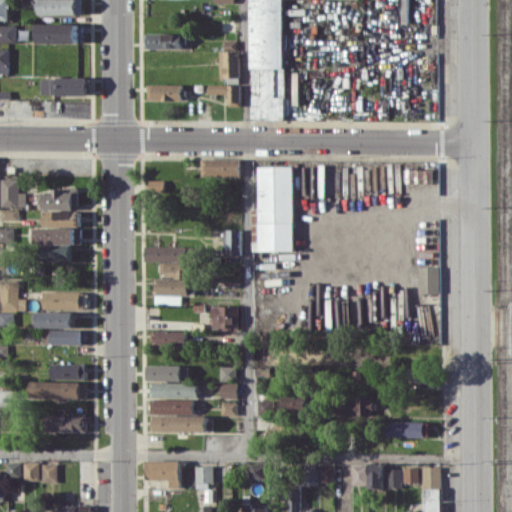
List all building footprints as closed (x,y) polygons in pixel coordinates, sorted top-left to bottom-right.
[(0,0),(0,19),(9,20),(8,0),(0,0)] [(40,0),(40,14),(83,14),(83,0),(40,0)] [(251,0),(251,118),(285,118),(285,0),(251,0)] [(78,23),(38,23),(38,42),(77,43),(78,23)] [(0,41),(16,42),(16,25),(0,24),(0,41)] [(184,32),(146,33),(146,48),(184,48),(184,32)] [(10,48),(0,47),(0,72),(9,72),(10,48)] [(240,50),(220,51),(221,77),(240,77),(240,50)] [(90,94),(90,77),(42,77),(42,94),(90,94)] [(184,83),(148,84),(149,100),(184,100),(184,83)] [(242,105),(241,84),(210,84),(210,94),(229,93),(230,106),(242,105)] [(203,176),(242,176),(242,158),(203,158),(203,176)] [(294,166),(259,166),(260,250),(295,250),(294,166)] [(432,168),(406,169),(406,183),(433,182),(432,168)] [(19,178),(2,178),(2,207),(26,206),(26,192),(19,192),(19,178)] [(144,180),(145,194),(166,194),(166,179),(144,180)] [(79,189),(45,189),(45,208),(79,208),(79,189)] [(18,219),(19,209),(1,208),(1,219),(18,219)] [(45,223),(81,223),(81,211),(45,211),(45,223)] [(14,227),(0,226),(0,240),(14,241),(14,227)] [(82,227),(36,228),(37,244),(82,243),(82,227)] [(242,255),(243,229),(225,229),(224,254),(242,255)] [(146,261),(195,260),(195,246),(146,246),(146,261)] [(73,252),(44,251),(44,259),(72,260),(73,252)] [(155,303),(181,304),(182,294),(191,294),(192,262),(161,261),(160,277),(156,277),(155,303)] [(440,292),(440,266),(418,266),(419,292),(440,292)] [(20,280),(2,279),(1,310),(27,310),(27,298),(19,298),(20,280)] [(44,307),(85,307),(85,291),(45,290),(44,307)] [(212,329),(239,329),(239,306),(213,305),(212,329)] [(15,312),(0,311),(0,326),(14,327),(15,312)] [(75,311),(39,312),(39,327),(75,326),(75,311)] [(44,343),(82,344),(83,330),(44,329),(44,343)] [(152,345),(187,346),(188,331),(153,330),(152,345)] [(9,345),(0,344),(0,355),(9,356),(9,345)] [(53,376),(87,377),(87,363),(53,362),(53,376)] [(146,364),(145,379),(188,380),(188,365),(146,364)] [(237,366),(221,366),(220,380),(236,380),(237,366)] [(86,398),(87,381),(31,381),(31,397),(86,398)] [(199,397),(199,383),(151,382),(151,396),(199,397)] [(238,383),(222,382),(221,397),(238,397),(238,383)] [(306,395),(283,394),(283,411),(306,412),(306,395)] [(340,416),(373,416),(373,396),(356,395),(356,401),(340,401),(340,416)] [(194,411),(194,400),(152,400),(151,410),(194,411)] [(273,400),(258,400),(258,414),(272,414),(273,400)] [(238,402),(222,401),(222,415),(238,416),(238,402)] [(86,430),(86,415),(42,415),(42,430),(86,430)] [(208,431),(208,416),(152,415),(152,430),(208,431)] [(390,436),(427,437),(427,421),(390,421),(390,436)] [(170,479),(170,487),(181,487),(181,459),(147,460),(147,479),(170,479)] [(7,477),(21,477),(21,462),(7,461),(7,477)] [(40,461),(24,461),(24,479),(39,480),(40,461)] [(58,481),(58,463),(43,462),(42,480),(58,481)] [(265,478),(264,463),(249,464),(250,478),(265,478)] [(352,464),(352,485),(383,486),(384,464),(352,464)] [(212,487),(212,465),(195,466),(196,488),(212,487)] [(319,481),(335,480),(335,465),(319,465),(319,481)] [(419,466),(404,466),(404,482),(419,482),(419,466)] [(423,511),(442,511),(442,466),(423,466),(423,511)] [(318,485),(318,468),(303,468),(303,485),(318,485)] [(402,487),(402,468),(387,468),(387,487),(402,487)] [(298,511),(300,494),(289,493),(287,511),(298,511)]
